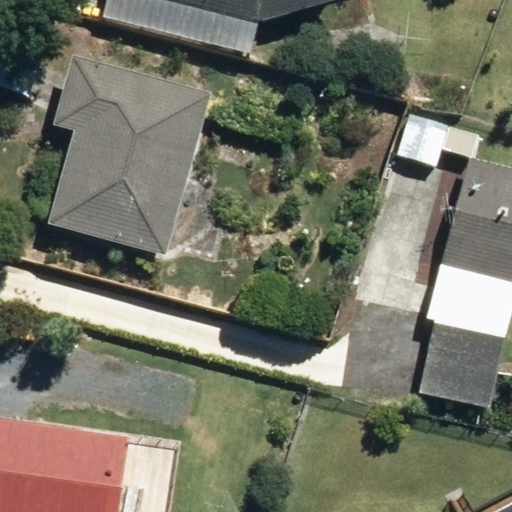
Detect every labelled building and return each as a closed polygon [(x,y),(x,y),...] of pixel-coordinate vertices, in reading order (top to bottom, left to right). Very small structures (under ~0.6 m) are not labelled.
[(181,0),(260,20),(334,0),(181,0)] [(49,225),(166,258),(211,96),(182,86),(188,81),(183,66),(169,62),(159,74),(162,82),(72,56),(54,123),(75,129),(49,225)] [(411,160),(437,166),(448,123),(422,116),(411,160)] [(442,265),(511,283),(511,168),(470,158),(442,265)] [(416,392),(490,410),(506,339),(433,322),(416,392)] [(176,511),(188,434),(124,425),(122,436),(0,417),(0,511),(176,511)]
